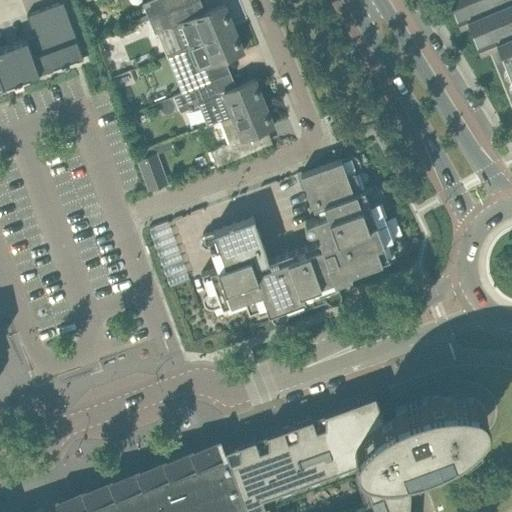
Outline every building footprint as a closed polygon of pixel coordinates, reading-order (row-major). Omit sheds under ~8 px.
[(152,0),(143,4),(149,19),(164,12),(190,2),(188,0),(152,0)] [(511,0),(466,0),(453,4),(461,29),(472,26),(481,52),(494,48),(511,104),(511,0)] [(47,69),(47,70),(60,65),(60,66),(62,65),(61,64),(83,56),(62,1),(26,14),(34,35),(0,47),(0,86),(13,82),(13,83),(14,83),(14,81),(21,79),(22,80),(23,80),(23,78),(39,72),(39,71),(47,69)] [(190,2),(164,12),(170,27),(180,23),(189,46),(234,27),(224,3),(195,15),(190,2)] [(185,48),(193,69),(181,75),(187,90),(194,87),(220,76),(214,62),(243,50),(234,27),(189,46),(185,48)] [(226,90),(220,76),(194,87),(210,124),(220,120),(264,102),(255,78),(226,90)] [(274,125),(264,102),(220,120),(229,142),(211,150),(217,165),(250,151),(244,137),(274,125)] [(169,184),(158,153),(172,147),(169,139),(134,152),(148,191),(169,184)] [(217,266),(201,272),(208,292),(207,292),(207,293),(206,293),(205,293),(205,294),(204,295),(204,296),(203,296),(203,297),(203,298),(203,299),(203,300),(203,301),(203,302),(203,303),(204,303),(204,304),(204,305),(205,305),(205,306),(206,306),(206,307),(207,307),(208,307),(208,308),(209,308),(210,308),(211,308),(212,308),(213,308),(214,308),(244,297),(248,309),(265,303),(271,318),(271,319),(272,319),(272,320),(272,321),(273,321),(273,322),(274,322),(275,323),(276,323),(277,323),(277,324),(278,324),(279,324),(280,324),(281,324),(282,323),(283,323),(284,322),(285,321),(286,321),(286,320),(286,319),(287,319),(287,318),(287,317),(287,316),(287,315),(287,314),(287,313),(287,312),(325,299),(325,300),(326,300),(326,301),(327,301),(327,302),(328,302),(328,303),(329,303),(330,303),(330,304),(331,304),(332,304),(333,304),(334,304),(335,304),(336,303),(337,303),(338,303),(338,302),(339,302),(339,301),(340,300),(340,299),(341,299),(341,298),(341,297),(341,296),(341,295),(341,294),(341,293),(340,292),(336,280),(351,275),(349,272),(389,257),(397,254),(398,254),(399,253),(400,253),(400,252),(401,251),(401,250),(402,250),(402,249),(402,248),(402,247),(402,246),(402,245),(402,244),(402,243),(401,242),(401,241),(400,241),(400,240),(399,240),(399,239),(398,239),(397,238),(396,238),(395,238),(394,238),(393,238),(392,238),(391,238),(384,220),(377,201),(377,199),(369,202),(364,189),(364,188),(363,187),(361,188),(355,171),(354,169),(346,172),(341,158),(319,166),(301,173),(314,208),(324,204),(327,213),(308,219),(308,220),(307,220),(306,220),(306,221),(305,221),(305,222),(305,223),(305,224),(304,224),(304,225),(304,226),(305,226),(305,227),(305,228),(306,228),(306,229),(307,230),(308,230),(309,231),(310,231),(311,231),(312,231),(312,230),(318,229),(321,235),(318,236),(319,239),(267,258),(265,251),(266,251),(253,215),(204,232),(217,266)] [(151,227),(164,262),(181,256),(168,221),(151,227)] [(224,447),(247,511),(407,511),(408,511),(511,474),(511,402),(500,370),(473,366),(440,368),(225,446),(224,447)] [(247,511),(224,447),(84,498),(60,506),(61,511),(247,511)]
